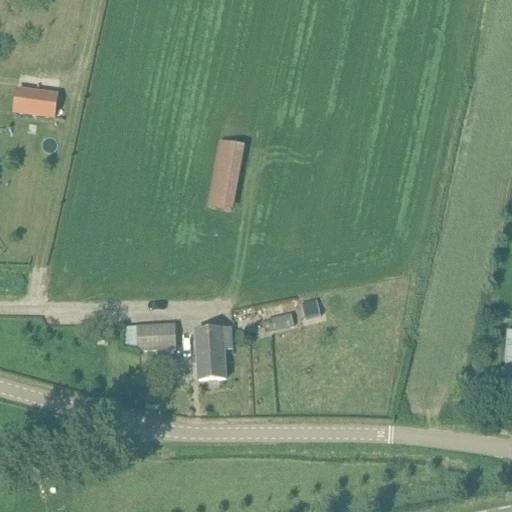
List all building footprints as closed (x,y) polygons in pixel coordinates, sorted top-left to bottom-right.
[(17,89),(13,115),(55,121),(59,96),(17,89)] [(218,143),(207,208),(230,212),(242,147),(218,143)] [(301,307),(306,324),(321,319),(316,302),(301,307)] [(291,316),(268,321),(270,333),(294,327),(291,316)] [(119,331),(119,337),(120,349),(140,353),(174,351),(173,326),(137,328),(138,329),(119,331)] [(198,332),(198,363),(199,383),(226,381),(225,351),(232,351),(231,331),(198,332)]
